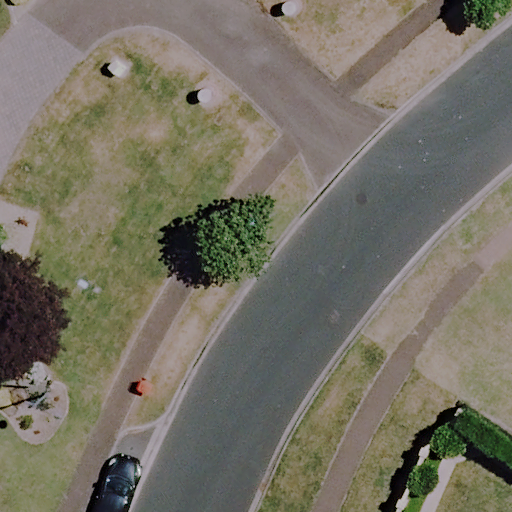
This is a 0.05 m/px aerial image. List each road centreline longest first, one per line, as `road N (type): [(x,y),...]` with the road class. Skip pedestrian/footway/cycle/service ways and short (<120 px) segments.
road 1 (residential): [(511,75),(298,288),(202,511)]
road 2 (unknown): [(401,185),(137,0)]
